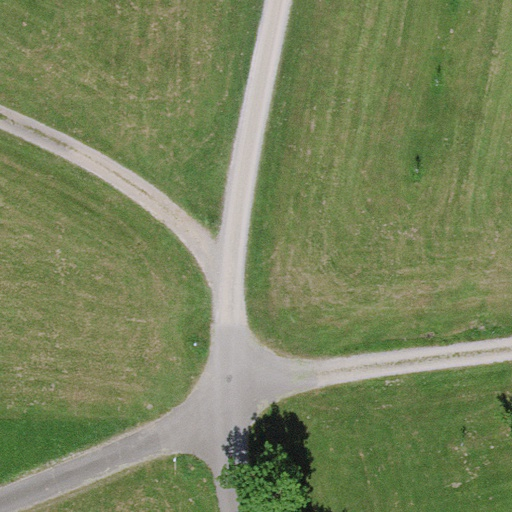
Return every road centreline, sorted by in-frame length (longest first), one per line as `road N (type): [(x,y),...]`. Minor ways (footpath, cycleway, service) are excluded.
road 1 (track): [(231,399),(227,289),(278,0)]
road 2 (track): [(227,289),(192,241),(139,191),(0,121)]
road 3 (track): [(231,399),(286,382),(511,346)]
road 4 (track): [(0,501),(155,440),(231,399)]
